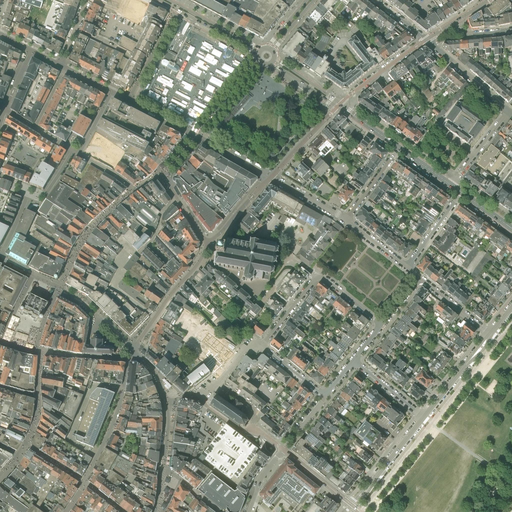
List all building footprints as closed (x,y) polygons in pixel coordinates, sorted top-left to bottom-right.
[(14,0),(10,0),(9,4),(23,9),(30,11),(31,12),(33,6),(14,0)] [(46,4),(46,0),(14,0),(33,6),(38,8),(44,9),(44,8),(46,4)] [(77,9),(80,0),(65,0),(64,4),(66,5),(77,9)] [(188,0),(222,17),(231,0),(188,0)] [(232,0),(222,17),(222,18),(230,22),(242,0),(232,0)] [(242,0),(230,22),(246,30),(262,1),(260,0),(242,0)] [(246,30),(258,37),(263,40),(264,39),(267,36),(273,28),(277,24),(278,23),(281,18),(282,18),(283,16),(289,8),(285,4),(284,5),(283,3),(281,3),(277,0),(260,0),(262,1),(246,30)] [(289,8),(296,0),(277,0),(281,3),(283,3),(284,5),(285,4),(289,8)] [(341,14),(345,7),(346,7),(351,0),(323,0),(320,5),(333,16),(336,19),(350,30),(354,25),(341,14)] [(351,0),(346,7),(351,11),(358,0),(351,0)] [(353,13),(354,11),(358,7),(360,8),(365,1),(364,0),(358,0),(351,11),(349,13),(350,14),(351,12),(353,13)] [(399,0),(394,6),(400,11),(408,0),(399,0)] [(413,5),(414,4),(416,2),(412,0),(408,0),(400,11),(405,15),(410,9),(411,8),(413,5)] [(434,0),(433,1),(436,6),(437,7),(446,20),(452,16),(441,0),(434,0)] [(441,0),(452,16),(458,12),(449,0),(441,0)] [(462,9),(456,0),(449,0),(458,12),(462,9)] [(456,0),(462,9),(474,1),(473,0),(456,0)] [(509,12),(511,10),(511,6),(510,5),(511,5),(506,0),(498,0),(494,4),(501,13),(505,25),(510,24),(508,14),(510,14),(509,12)] [(360,8),(357,13),(359,15),(363,10),(365,12),(370,5),(365,1),(360,8)] [(7,10),(19,14),(23,15),(28,17),(30,11),(23,9),(9,4),(7,10)] [(98,6),(92,4),(90,8),(98,12),(101,13),(103,9),(103,8),(98,6)] [(155,6),(149,4),(139,26),(144,29),(148,20),(149,17),(151,14),(155,6)] [(418,8),(414,4),(413,5),(411,8),(410,9),(405,15),(411,21),(414,23),(419,16),(420,15),(421,15),(418,12),(416,11),(418,8)] [(499,26),(505,25),(501,13),(494,4),(488,9),(492,16),(495,20),(496,27),(499,26)] [(77,9),(66,5),(57,26),(56,29),(53,28),(51,32),(55,33),(55,32),(66,36),(77,9)] [(328,21),(330,18),(331,16),(332,17),(333,16),(320,5),(315,10),(324,17),(328,21)] [(364,14),(367,16),(364,19),(366,20),(375,8),(370,5),(365,12),(364,14)] [(441,23),(446,20),(437,7),(434,9),(435,10),(433,11),(441,23)] [(98,12),(90,8),(88,13),(95,16),(99,18),(101,15),(98,14),(98,12)] [(166,12),(159,8),(155,16),(164,19),(167,13),(166,12)] [(380,12),(375,8),(366,20),(364,23),(366,25),(371,19),(373,21),(374,19),(380,12)] [(484,16),(486,15),(487,17),(492,16),(488,9),(487,8),(487,9),(486,8),(484,10),(481,12),(482,16),(484,15),(484,16)] [(17,19),(19,14),(7,10),(6,15),(13,18),(17,19)] [(319,24),(324,19),(323,19),(324,17),(315,10),(309,18),(317,24),(319,26),(320,27),(321,26),(319,24)] [(429,16),(436,27),(441,23),(433,11),(432,10),(427,14),(429,16)] [(376,27),(385,15),(380,12),(374,19),(377,21),(374,25),(376,27)] [(472,29),(478,28),(483,28),(483,20),(482,16),(481,12),(476,15),(469,20),(469,23),(470,26),(472,29)] [(94,18),(95,16),(88,13),(86,18),(96,22),(97,19),(94,18)] [(153,14),(151,14),(149,17),(162,23),(164,19),(155,16),(153,14)] [(16,23),(17,19),(13,18),(6,15),(4,20),(15,24),(16,23)] [(376,27),(377,28),(379,29),(382,25),(384,26),(390,19),(385,15),(376,27)] [(424,21),(423,20),(424,17),(421,15),(420,15),(419,16),(414,23),(425,32),(427,32),(427,33),(430,31),(432,30),(426,20),(424,21)] [(426,20),(432,30),(436,27),(429,16),(427,18),(427,19),(426,20)] [(488,20),(489,27),(496,27),(495,20),(492,16),(487,17),(488,20)] [(115,74),(111,83),(126,91),(128,88),(130,89),(131,87),(132,87),(133,84),(136,78),(134,77),(135,75),(137,76),(142,68),(141,67),(141,66),(142,66),(143,64),(144,63),(143,62),(144,62),(141,60),(142,59),(143,59),(144,57),(147,58),(152,47),(163,28),(160,26),(162,23),(149,17),(148,20),(144,29),(145,30),(142,35),(141,38),(138,44),(126,38),(123,36),(120,41),(118,45),(117,46),(133,54),(131,58),(129,61),(123,58),(119,66),(115,74)] [(84,24),(101,31),(104,25),(101,24),(96,22),(86,18),(84,24)] [(304,24),(316,34),(318,32),(315,30),(319,26),(317,24),(309,18),(304,24)] [(394,22),(390,19),(384,26),(380,32),(382,34),(386,28),(388,29),(394,22)] [(20,24),(16,23),(15,24),(4,20),(2,26),(5,28),(17,34),(21,24),(20,24)] [(23,25),(21,24),(17,34),(22,36),(27,21),(25,20),(23,25)] [(30,22),(28,21),(27,21),(22,36),(27,39),(31,29),(28,28),(30,22)] [(393,31),(398,25),(394,22),(388,29),(390,30),(387,35),(388,36),(390,34),(392,32),(393,31)] [(182,25),(178,23),(161,55),(165,57),(182,25)] [(35,25),(33,24),(31,29),(27,39),(33,42),(37,31),(36,31),(33,29),(35,25)] [(95,37),(96,35),(97,33),(99,34),(101,31),(84,24),(81,31),(95,37)] [(316,39),(318,36),(316,34),(304,24),(299,30),(307,37),(310,34),(316,39)] [(322,27),(331,35),(334,32),(325,24),(322,27)] [(144,29),(139,26),(137,25),(134,31),(142,35),(145,30),(144,29)] [(414,38),(406,32),(398,25),(393,31),(396,34),(400,37),(406,46),(414,40),(414,38)] [(38,45),(42,47),(49,31),(44,29),(42,33),(38,45)] [(299,30),(282,50),(283,53),(295,60),(301,52),(308,41),(309,39),(307,37),(299,30)] [(37,31),(33,42),(38,45),(42,33),(37,31)] [(50,44),(52,39),(54,35),(55,33),(51,32),(49,31),(42,47),(48,50),(50,44)] [(394,39),(401,49),(406,46),(400,37),(397,39),(396,38),(395,38),(393,36),(396,34),(393,31),(392,32),(390,34),(394,39)] [(54,35),(65,40),(66,36),(55,32),(55,33),(54,35)] [(331,39),(324,34),(321,38),(315,47),(302,65),(310,70),(319,58),(331,39)] [(385,38),(387,41),(390,38),(391,38),(393,40),(392,41),(393,42),(390,44),(397,53),(401,49),(394,39),(390,34),(388,36),(385,38)] [(79,66),(82,57),(85,52),(90,39),(80,35),(75,48),(69,61),(79,66)] [(379,36),(376,38),(390,57),(392,57),(397,53),(390,44),(389,43),(385,46),(385,45),(385,44),(381,38),(379,36)] [(511,36),(503,38),(502,38),(505,49),(511,47),(511,36)] [(324,60),(323,61),(319,58),(310,70),(319,76),(321,78),(323,75),(324,77),(341,89),(347,89),(361,77),(361,78),(367,73),(367,72),(374,67),(375,68),(378,66),(368,53),(356,38),(355,37),(354,38),(348,43),(352,49),(364,63),(355,70),(353,73),(351,71),(346,75),(346,74),(345,73),(343,73),(342,74),(342,76),(340,74),(339,76),(330,69),(329,69),(327,68),(329,65),(327,64),(325,62),(326,61),(327,61),(327,60),(327,59),(327,58),(326,57),(325,57),(325,58),(324,58),(324,59),(324,60)] [(384,62),(390,57),(376,38),(373,41),(378,48),(380,49),(381,49),(377,52),(384,62)] [(61,49),(63,44),(52,39),(50,44),(61,49)] [(88,60),(96,42),(90,39),(85,52),(82,57),(88,60)] [(483,50),(484,50),(485,50),(486,54),(489,54),(489,49),(491,48),(490,39),(482,40),(483,50)] [(497,39),(490,39),(491,48),(491,50),(494,49),(495,60),(499,59),(498,59),(497,48),(497,39)] [(9,56),(12,48),(8,46),(3,43),(0,41),(0,60),(8,63),(9,58),(8,57),(9,56)] [(315,47),(312,44),(308,41),(301,52),(295,60),(302,65),(315,47)] [(459,42),(460,51),(467,50),(467,51),(466,52),(465,54),(465,55),(467,56),(471,56),(471,50),(469,50),(468,41),(459,42)] [(101,45),(96,42),(88,60),(90,61),(92,57),(95,59),(98,52),(101,45)] [(442,46),(454,56),(456,54),(453,51),(452,42),(445,43),(442,46)] [(460,51),(459,42),(452,42),(453,51),(456,54),(454,56),(457,59),(461,55),(462,53),(460,51)] [(48,50),(53,52),(59,55),(61,49),(50,44),(48,50)] [(107,47),(101,45),(98,52),(95,59),(93,62),(89,71),(94,74),(100,60),(107,47)] [(115,51),(107,47),(100,60),(104,62),(98,76),(102,78),(110,60),(115,51)] [(16,50),(12,48),(9,56),(8,57),(9,58),(12,59),(13,57),(16,50)] [(431,58),(434,55),(426,48),(424,48),(419,52),(434,64),(436,62),(431,58)] [(378,66),(384,62),(375,50),(372,52),(370,49),(367,51),(368,53),(378,66)] [(12,59),(19,61),(23,53),(16,50),(13,57),(12,59)] [(115,62),(119,53),(115,51),(110,60),(115,62)] [(427,72),(436,66),(434,64),(419,52),(413,56),(427,77),(430,75),(427,72)] [(123,58),(124,55),(119,53),(115,62),(106,80),(111,83),(115,74),(119,66),(123,58)] [(427,77),(413,56),(407,61),(413,69),(420,78),(423,82),(426,87),(427,88),(432,82),(429,79),(427,77)] [(88,60),(82,57),(79,66),(84,68),(88,60)] [(12,59),(9,58),(8,63),(12,64),(16,66),(17,66),(19,61),(12,59)] [(42,63),(33,59),(32,58),(29,67),(30,67),(28,71),(25,78),(32,81),(34,82),(37,75),(38,73),(42,63)] [(480,67),(483,63),(484,61),(480,59),(476,63),(470,70),(474,74),(480,67)] [(8,63),(0,60),(0,75),(11,79),(12,79),(11,79),(3,76),(8,63)] [(88,60),(84,68),(89,71),(93,62),(90,61),(88,60)] [(100,60),(94,74),(98,76),(104,62),(100,60)] [(102,78),(106,80),(115,62),(110,60),(102,78)] [(178,67),(176,66),(165,60),(163,60),(161,61),(161,63),(162,65),(176,72),(178,72),(179,71),(179,69),(178,67)] [(471,60),(465,66),(470,70),(476,63),(471,60)] [(413,69),(407,61),(402,64),(410,76),(414,80),(416,79),(415,78),(416,77),(411,71),(413,69)] [(474,74),(478,78),(484,71),(484,70),(482,69),(487,63),(484,61),(483,63),(480,67),(474,74)] [(42,75),(47,66),(42,63),(38,73),(42,75)] [(410,76),(402,64),(398,68),(404,77),(406,79),(410,76)] [(478,78),(482,81),(489,74),(487,73),(491,68),(492,70),(492,69),(494,67),(490,64),(484,70),(484,71),(478,78)] [(44,76),(47,77),(49,73),(52,68),(47,66),(42,75),(44,76)] [(58,77),(60,72),(52,68),(49,73),(58,77)] [(398,68),(393,71),(401,82),(404,80),(402,78),(404,77),(398,68)] [(435,85),(436,86),(439,83),(441,85),(453,72),(451,70),(448,68),(444,73),(441,76),(438,80),(434,84),(435,85)] [(492,69),(492,70),(489,74),(482,81),(487,85),(493,78),(496,74),(494,73),(495,71),(492,69)] [(401,82),(393,71),(388,75),(394,83),(397,86),(399,84),(400,85),(401,86),(403,85),(401,82)] [(441,90),(445,85),(449,81),(451,82),(457,75),(453,72),(441,85),(439,88),(441,90)] [(491,89),(495,92),(504,82),(502,80),(505,77),(504,76),(507,73),(505,72),(497,81),(497,82),(491,89)] [(55,82),(58,77),(49,73),(47,77),(48,78),(55,82)] [(493,78),(487,85),(491,89),(497,82),(497,81),(495,80),(498,76),(496,74),(493,78)] [(0,81),(9,84),(10,83),(11,79),(0,75),(0,81)] [(47,77),(44,76),(42,75),(41,77),(44,78),(43,81),(43,82),(53,87),(55,82),(48,78),(47,77)] [(71,78),(65,75),(63,80),(69,83),(71,78)] [(451,91),(461,79),(457,75),(451,82),(453,84),(446,91),(449,93),(451,91)] [(32,81),(25,78),(23,83),(30,87),(32,81)] [(504,82),(495,92),(499,96),(505,89),(510,83),(511,81),(507,78),(504,82)] [(69,88),(69,89),(66,94),(66,95),(71,98),(74,91),(79,82),(74,79),(71,84),(69,88)] [(451,91),(452,92),(454,94),(457,90),(458,88),(460,90),(466,83),(463,80),(461,79),(451,91)] [(40,86),(50,91),(53,87),(43,82),(43,81),(40,80),(39,82),(42,83),(40,86)] [(60,84),(69,89),(69,88),(71,84),(69,83),(63,80),(60,84)] [(0,87),(7,89),(9,84),(0,81),(0,87)] [(499,96),(504,100),(510,93),(509,92),(508,92),(511,87),(511,85),(511,84),(511,81),(510,83),(505,89),(499,96)] [(75,101),(84,85),(79,82),(74,91),(71,98),(70,98),(75,101)] [(20,89),(28,92),(30,87),(23,83),(20,89)] [(374,86),(372,87),(377,94),(378,96),(379,95),(379,94),(383,91),(377,83),(374,86)] [(389,87),(397,98),(400,95),(402,99),(405,96),(397,86),(394,83),(389,87)] [(458,102),(471,87),(466,83),(460,90),(444,108),(440,113),(438,116),(434,120),(437,122),(442,116),(443,117),(457,101),(458,102)] [(66,94),(69,89),(60,84),(58,89),(64,92),(66,94)] [(39,88),(38,91),(48,96),(50,91),(40,86),(37,85),(37,87),(39,88)] [(75,101),(80,103),(89,87),(84,85),(75,101)] [(80,103),(83,105),(85,106),(89,99),(94,90),(89,87),(80,103)] [(372,87),(367,91),(372,97),(373,97),(379,101),(380,99),(379,99),(377,96),(375,95),(377,94),(372,87)] [(389,87),(383,91),(387,97),(389,100),(391,102),(394,105),(397,103),(394,100),(397,98),(389,87)] [(436,87),(430,93),(428,90),(424,94),(428,100),(432,96),(438,89),(436,87)] [(18,94),(25,97),(28,92),(20,89),(18,94)] [(37,93),(36,95),(36,96),(46,101),(48,96),(38,91),(35,89),(35,91),(37,93)] [(63,95),(64,92),(58,89),(55,94),(62,97),(65,99),(66,97),(63,95)] [(89,110),(90,109),(94,102),(99,93),(94,90),(89,99),(85,106),(85,107),(89,110)] [(358,99),(358,103),(365,108),(373,113),(377,107),(377,106),(369,101),(369,100),(372,97),(367,91),(358,99)] [(94,102),(90,109),(94,112),(96,113),(105,96),(99,93),(94,102)] [(18,94),(17,95),(15,100),(23,103),(25,97),(18,94)] [(36,95),(33,94),(32,96),(35,97),(34,100),(33,100),(37,102),(43,105),(46,101),(36,96),(36,95)] [(55,94),(52,101),(58,104),(62,97),(55,94)] [(247,96),(241,102),(245,105),(251,98),(247,96)] [(387,97),(385,99),(383,97),(382,100),(377,106),(377,107),(373,113),(377,117),(383,109),(380,106),(381,106),(383,104),(385,106),(389,100),(387,97)] [(412,105),(417,109),(421,106),(414,97),(409,101),(412,105)] [(149,147),(151,143),(155,137),(156,133),(161,125),(113,99),(98,127),(97,129),(107,134),(111,136),(115,138),(123,143),(126,144),(130,146),(138,150),(145,154),(146,151),(149,147)] [(15,100),(13,105),(20,108),(23,103),(15,100)] [(391,106),(390,105),(391,102),(389,100),(385,106),(383,109),(377,117),(382,120),(388,112),(387,112),(391,106)] [(63,107),(58,104),(52,101),(48,108),(55,111),(57,107),(62,109),(63,107)] [(28,106),(33,109),(40,112),(42,107),(43,105),(37,102),(34,106),(29,104),(28,106)] [(245,105),(241,102),(235,109),(239,112),(245,105)] [(470,146),(473,142),(474,140),(483,128),(487,122),(485,121),(485,120),(461,104),(459,102),(455,108),(454,108),(446,120),(442,126),(444,128),(467,145),(467,144),(470,146)] [(13,105),(11,110),(18,114),(20,108),(13,105)] [(388,112),(382,120),(387,123),(392,115),(390,114),(394,108),(391,106),(387,112),(388,112)] [(45,115),(51,118),(56,121),(57,118),(52,116),(55,111),(48,108),(45,115)] [(29,116),(36,119),(40,112),(33,109),(30,116),(29,116)] [(239,112),(235,109),(229,116),(233,119),(239,112)] [(391,127),(397,130),(404,120),(406,117),(402,114),(405,110),(403,109),(399,112),(400,114),(391,127)] [(396,110),(392,115),(387,123),(391,127),(400,114),(399,112),(396,110)] [(25,119),(34,124),(36,119),(29,116),(30,116),(27,114),(25,119)] [(48,125),(51,118),(45,115),(41,122),(48,125)] [(335,120),(331,124),(332,125),(334,128),(336,126),(340,131),(341,131),(350,123),(346,120),(347,120),(343,117),(342,118),(340,115),(338,115),(336,117),(336,119),(335,120)] [(5,123),(4,124),(5,125),(5,124),(11,128),(10,128),(11,128),(17,132),(22,124),(19,123),(18,122),(16,121),(14,120),(13,119),(14,118),(13,118),(13,119),(9,117),(9,116),(8,116),(9,117),(6,122),(5,123)] [(58,131),(55,136),(66,143),(72,133),(83,139),(92,122),(81,116),(80,118),(78,118),(72,129),(70,128),(68,131),(62,127),(61,129),(60,129),(58,131)] [(407,138),(413,128),(420,118),(418,116),(415,120),(413,119),(411,121),(402,134),(407,138)] [(404,120),(397,130),(402,134),(411,121),(406,117),(404,120)] [(421,128),(426,122),(422,119),(415,129),(413,128),(407,138),(412,141),(421,128)] [(39,126),(49,132),(52,128),(48,125),(41,122),(39,126)] [(224,122),(219,128),(222,131),(228,125),(224,122)] [(22,124),(17,132),(29,139),(36,143),(35,145),(41,136),(40,136),(39,135),(34,132),(22,124)] [(329,126),(326,128),(327,129),(326,130),(338,141),(341,138),(340,137),(343,133),(341,131),(340,131),(336,126),(334,128),(332,125),(330,126),(329,127),(329,126)] [(170,130),(164,126),(156,140),(163,144),(165,139),(170,130)] [(222,131),(219,128),(214,134),(217,137),(222,131)] [(421,128),(412,141),(417,145),(426,132),(421,128)] [(509,137),(511,139),(511,140),(511,134),(504,128),(501,132),(507,137),(508,136),(509,137)] [(165,139),(174,147),(181,138),(181,135),(170,130),(165,139)] [(338,142),(338,141),(326,130),(325,130),(324,130),(323,131),(323,132),(323,133),(321,135),(333,148),(335,149),(337,148),(336,147),(337,146),(335,144),(338,142)] [(0,145),(0,159),(4,161),(14,135),(5,132),(0,145)] [(508,144),(509,143),(511,140),(507,137),(501,132),(498,136),(504,141),(508,144)] [(308,148),(317,156),(319,154),(323,158),(333,148),(321,135),(308,148)] [(41,136),(35,145),(49,153),(54,145),(40,137),(41,136)] [(508,144),(504,141),(498,136),(494,141),(501,146),(503,143),(507,146),(508,145),(508,144)] [(372,142),(365,137),(358,147),(362,150),(360,153),(362,155),(364,152),(366,150),(372,142)] [(167,156),(171,151),(174,147),(165,139),(163,144),(156,140),(153,145),(167,156)] [(497,151),(501,146),(494,141),(490,145),(496,150),(497,151)] [(167,156),(153,145),(151,143),(149,147),(164,159),(167,156)] [(387,153),(381,148),(375,144),(369,152),(372,155),(373,155),(375,157),(382,162),(387,154),(387,153)] [(497,151),(496,150),(490,145),(475,164),(486,172),(490,166),(491,167),(493,164),(496,161),(495,160),(500,153),(497,151)] [(133,158),(138,150),(130,146),(125,155),(132,160),(133,158)] [(66,152),(58,147),(47,166),(55,171),(66,152)] [(154,156),(162,162),(164,159),(149,147),(146,151),(154,157),(154,156)] [(213,169),(221,158),(202,147),(195,155),(213,169)] [(141,161),(154,172),(159,166),(144,155),(145,154),(138,150),(133,158),(137,161),(138,160),(140,162),(141,161)] [(144,155),(159,166),(162,162),(154,156),(154,157),(146,151),(145,154),(144,155)] [(115,171),(122,176),(128,167),(130,163),(132,160),(125,155),(120,163),(119,165),(117,168),(115,171)] [(213,169),(195,155),(194,156),(187,163),(205,181),(213,169)] [(370,162),(377,167),(382,162),(375,157),(373,155),(372,155),(367,161),(368,162),(369,161),(370,162)] [(68,171),(68,172),(71,173),(80,159),(76,157),(68,171)] [(147,178),(151,175),(141,165),(141,164),(140,162),(138,160),(137,161),(133,158),(132,160),(130,163),(135,166),(134,167),(147,178)] [(213,194),(231,164),(221,158),(213,169),(205,181),(213,194)] [(83,161),(80,159),(71,173),(76,176),(78,173),(76,172),(83,161)] [(320,160),(317,163),(312,169),(321,178),(324,174),(325,175),(327,173),(326,172),(329,169),(326,165),(320,160)] [(77,171),(81,173),(86,163),(83,161),(77,171)] [(151,175),(154,172),(141,161),(140,162),(141,164),(141,165),(151,175)] [(373,173),(377,167),(370,162),(369,161),(368,162),(367,161),(364,165),(365,166),(366,167),(373,173)] [(397,172),(403,164),(399,161),(396,162),(391,169),(397,172)] [(55,171),(47,166),(43,163),(42,166),(34,179),(31,177),(28,183),(31,184),(30,185),(44,190),(45,189),(44,189),(54,173),(55,171)] [(128,167),(143,181),(146,179),(147,178),(134,167),(135,166),(130,163),(128,167)] [(198,185),(204,194),(206,198),(208,196),(211,195),(212,195),(213,194),(205,181),(187,163),(184,168),(182,170),(198,185)] [(213,194),(212,195),(218,206),(221,201),(224,196),(229,189),(241,169),(231,164),(213,194)] [(297,174),(303,179),(305,182),(301,187),(303,188),(307,184),(310,181),(311,180),(310,178),(314,174),(303,164),(302,165),(301,164),(300,164),(299,166),(299,167),(298,168),(299,169),(296,173),(297,174)] [(397,172),(401,175),(401,176),(407,167),(403,164),(397,172)] [(32,175),(6,165),(2,174),(28,184),(28,183),(31,177),(32,175)] [(103,172),(90,165),(85,174),(79,184),(86,188),(87,187),(91,189),(103,172)] [(473,167),(464,178),(464,179),(465,179),(469,182),(474,175),(474,174),(473,173),(476,169),(477,170),(479,168),(476,166),(474,168),(473,167)] [(122,176),(128,181),(134,185),(143,181),(128,167),(122,176)] [(369,179),(373,173),(366,167),(362,173),(369,179)] [(402,181),(402,180),(405,182),(412,171),(407,167),(401,176),(401,175),(401,176),(399,179),(402,181)] [(236,195),(249,174),(241,169),(229,189),(236,195)] [(191,190),(198,185),(182,170),(177,176),(185,183),(188,187),(191,190)] [(503,207),(511,195),(511,194),(511,192),(511,190),(505,185),(504,185),(510,177),(511,178),(511,170),(509,175),(502,184),(501,186),(501,185),(498,189),(500,191),(497,196),(498,197),(495,201),(503,207)] [(364,186),(369,179),(362,173),(362,174),(358,171),(355,175),(354,175),(352,177),(353,178),(364,186)] [(405,182),(407,184),(410,186),(418,175),(412,171),(405,182)] [(68,172),(64,176),(73,181),(76,176),(71,173),(68,172)] [(79,184),(75,191),(86,198),(87,196),(102,210),(104,211),(108,208),(95,196),(98,192),(96,190),(99,186),(107,175),(103,172),(91,189),(87,187),(86,188),(79,184)] [(257,178),(249,174),(236,195),(241,199),(250,189),(257,181),(257,178)] [(112,185),(116,180),(107,175),(99,186),(105,192),(108,188),(110,185),(111,186),(112,185)] [(408,197),(409,198),(410,198),(424,179),(418,175),(410,186),(413,188),(409,194),(410,195),(408,197)] [(474,186),(479,178),(474,175),(469,182),(474,186)] [(75,190),(75,191),(79,184),(73,181),(64,176),(60,182),(73,190),(75,190)] [(175,178),(174,178),(174,179),(173,179),(173,180),(173,181),(173,182),(174,182),(175,182),(174,183),(175,184),(176,186),(177,188),(180,192),(181,195),(182,197),(186,202),(189,206),(191,210),(194,213),(197,218),(197,219),(204,227),(209,233),(212,233),(214,231),(216,229),(218,227),(223,220),(218,217),(220,215),(221,213),(222,213),(223,213),(223,212),(218,206),(212,195),(211,195),(208,196),(206,198),(204,194),(198,185),(191,190),(188,187),(185,183),(177,176),(175,178)] [(392,181),(386,176),(382,182),(392,189),(392,190),(393,190),(397,193),(400,188),(394,184),(392,186),(389,184),(392,181)] [(349,184),(360,192),(364,186),(353,178),(349,184)] [(483,182),(479,178),(474,186),(478,189),(483,182)] [(314,182),(311,180),(310,181),(313,184),(315,187),(318,188),(322,183),(321,180),(317,179),(314,182)] [(424,192),(430,184),(424,179),(410,198),(411,199),(413,197),(415,198),(419,192),(420,190),(424,192)] [(492,184),(485,194),(491,198),(498,189),(501,185),(500,185),(500,184),(498,183),(497,183),(498,181),(496,179),(492,184)] [(126,190),(127,188),(116,180),(112,185),(111,186),(121,195),(126,190)] [(353,193),(354,192),(346,187),(349,184),(343,180),(341,183),(346,187),(343,191),(342,190),(340,193),(341,194),(338,198),(342,201),(341,202),(341,203),(343,205),(344,205),(351,196),(352,195),(353,194),(353,193)] [(12,183),(6,181),(3,190),(8,192),(12,183)] [(492,184),(489,182),(488,184),(484,181),(483,182),(478,189),(485,194),(492,184)] [(88,226),(93,220),(83,213),(82,212),(83,211),(68,200),(75,190),(73,190),(60,182),(46,199),(45,200),(46,201),(61,210),(71,216),(71,215),(75,217),(77,218),(77,217),(88,226)] [(166,194),(157,183),(157,182),(155,182),(151,184),(149,186),(153,191),(150,194),(153,198),(157,202),(158,202),(165,195),(166,194)] [(382,182),(377,188),(385,194),(387,195),(390,192),(392,190),(392,189),(382,182)] [(435,187),(430,184),(424,192),(426,194),(425,196),(427,198),(435,187)] [(108,188),(118,198),(119,198),(121,195),(111,186),(110,185),(108,188)] [(153,191),(149,186),(148,185),(144,188),(150,194),(153,191)] [(111,204),(115,201),(105,192),(99,186),(96,190),(98,192),(111,204)] [(259,222),(257,220),(266,210),(265,210),(272,202),(273,203),(279,191),(272,186),(270,187),(250,209),(250,210),(250,211),(250,213),(249,214),(242,222),(243,223),(239,227),(247,235),(251,230),(252,231),(259,222)] [(440,191),(435,187),(427,198),(426,200),(428,201),(428,200),(432,203),(433,202),(435,199),(440,191)] [(105,192),(115,201),(118,198),(108,188),(105,192)] [(144,188),(139,191),(151,202),(149,204),(153,207),(157,202),(153,198),(150,194),(144,188)] [(385,194),(377,188),(373,194),(383,201),(386,198),(391,203),(394,200),(387,195),(385,194)] [(229,189),(224,196),(221,201),(218,206),(223,212),(223,213),(225,217),(226,217),(227,216),(229,213),(231,211),(234,207),(237,203),(238,204),(241,199),(236,195),(229,189)] [(83,213),(93,220),(94,221),(98,217),(81,205),(85,200),(86,198),(75,191),(75,190),(68,200),(83,211),(82,212),(83,213)] [(151,202),(139,191),(136,193),(147,203),(148,204),(149,204),(151,202)] [(304,205),(291,197),(279,191),(273,203),(284,209),(283,211),(282,213),(286,216),(288,213),(292,216),(293,214),(298,217),(304,205)] [(439,203),(445,194),(440,191),(435,199),(439,203)] [(108,208),(111,204),(98,192),(95,196),(108,208)] [(136,193),(133,195),(145,206),(146,207),(146,206),(150,209),(153,207),(149,204),(148,204),(147,203),(136,193)] [(511,193),(511,195),(503,207),(511,213),(511,193)] [(166,206),(170,202),(171,201),(166,194),(165,195),(158,202),(157,203),(163,209),(164,208),(161,205),(162,204),(163,205),(164,204),(166,206)] [(387,207),(387,206),(388,205),(383,201),(373,194),(369,199),(377,205),(380,207),(382,205),(384,206),(387,207)] [(449,197),(445,194),(439,203),(438,203),(444,207),(449,200),(449,197)] [(11,200),(20,203),(22,198),(13,195),(11,200)] [(145,206),(133,195),(130,198),(141,210),(145,206)] [(85,200),(101,213),(104,211),(102,210),(87,196),(86,198),(85,200)] [(139,214),(141,210),(130,198),(126,201),(139,214)] [(18,208),(20,203),(11,200),(9,205),(18,208)] [(45,200),(38,212),(43,215),(71,232),(79,237),(84,231),(73,223),(59,213),(61,210),(46,201),(45,200)] [(98,217),(101,213),(85,200),(81,205),(98,217)] [(126,201),(124,203),(121,205),(133,217),(138,223),(145,229),(147,230),(149,227),(141,221),(138,218),(136,216),(139,214),(126,201)] [(371,203),(368,201),(355,217),(356,219),(362,225),(370,215),(369,215),(371,212),(367,209),(371,203)] [(157,202),(153,207),(150,209),(158,216),(163,209),(157,203),(158,202),(157,202)] [(439,214),(441,212),(436,208),(434,207),(431,204),(429,207),(431,209),(439,214)] [(16,213),(18,208),(9,205),(7,210),(16,213)] [(124,225),(126,227),(130,230),(135,235),(140,240),(145,235),(150,239),(150,240),(151,239),(154,234),(147,230),(145,229),(138,223),(133,217),(121,205),(116,210),(124,218),(127,221),(124,225)] [(176,208),(173,205),(167,211),(163,214),(162,221),(164,221),(176,208)] [(296,257),(296,258),(309,267),(314,261),(316,259),(317,260),(322,253),(320,251),(321,249),(323,251),(329,244),(327,242),(330,238),(332,240),(337,233),(339,234),(343,229),(335,223),(331,228),(329,227),(332,220),(323,215),(322,217),(309,210),(310,208),(304,205),(298,217),(295,221),(304,226),(306,222),(321,231),(322,232),(320,235),(319,234),(316,237),(317,237),(318,238),(315,242),(309,238),(301,248),(303,248),(301,251),(300,251),(296,257)] [(158,216),(150,209),(146,206),(146,207),(145,206),(141,210),(139,214),(136,216),(138,218),(141,221),(149,227),(147,230),(154,234),(155,231),(158,223),(160,218),(158,216),(157,216),(158,216)] [(459,206),(450,218),(454,221),(456,223),(459,218),(466,223),(473,215),(461,206),(459,206)] [(162,221),(161,224),(165,226),(163,228),(168,233),(174,228),(170,223),(169,222),(180,212),(176,207),(176,208),(164,221),(162,221)] [(429,207),(427,210),(423,208),(421,211),(424,213),(435,220),(439,214),(431,209),(429,207)] [(14,219),(16,213),(7,210),(5,215),(14,219)] [(16,233),(17,234),(39,246),(41,242),(33,237),(34,234),(31,233),(35,223),(37,224),(41,218),(41,217),(38,216),(36,215),(26,210),(16,233)] [(84,231),(88,226),(77,217),(77,218),(75,217),(71,215),(71,216),(61,210),(59,213),(73,223),(84,231)] [(116,210),(112,214),(124,225),(127,221),(124,218),(116,210)] [(368,229),(374,222),(373,221),(375,219),(372,217),(376,212),(373,210),(371,212),(369,215),(370,215),(362,225),(364,226),(368,229)] [(414,215),(416,215),(419,218),(420,218),(430,226),(435,220),(424,213),(422,216),(417,212),(414,215)] [(181,213),(170,223),(174,228),(176,227),(174,224),(183,217),(181,213)] [(124,225),(112,214),(108,218),(106,220),(119,233),(122,230),(123,231),(126,227),(124,225)] [(12,224),(14,219),(5,215),(3,220),(12,224)] [(54,234),(73,246),(79,237),(71,232),(43,215),(41,217),(41,218),(37,224),(54,234)] [(472,230),(479,219),(473,215),(466,223),(463,227),(466,230),(468,227),(471,229),(472,230)] [(176,227),(186,220),(183,217),(174,224),(176,227)] [(426,231),(430,226),(420,218),(419,218),(417,221),(420,222),(418,225),(426,231)] [(382,224),(376,219),(374,222),(368,229),(371,232),(374,234),(382,224)] [(450,219),(446,225),(455,231),(457,228),(455,227),(457,224),(450,219)] [(480,229),(484,223),(479,219),(472,230),(471,229),(469,232),(472,234),(472,233),(475,235),(477,233),(480,229)] [(100,226),(117,241),(121,236),(121,235),(119,233),(106,220),(100,226)] [(188,223),(186,220),(176,227),(174,228),(168,233),(172,237),(173,237),(169,233),(175,229),(177,232),(187,225),(186,224),(188,223)] [(388,221),(385,220),(382,224),(374,234),(380,239),(386,231),(385,230),(387,228),(384,226),(388,221)] [(414,231),(422,237),(426,231),(418,225),(413,222),(412,225),(414,227),(412,230),(414,231)] [(54,234),(37,224),(35,223),(31,233),(34,234),(33,237),(41,242),(53,250),(52,250),(68,258),(70,254),(48,242),(54,234)] [(183,232),(190,227),(188,223),(186,224),(187,225),(177,232),(178,233),(182,231),(183,232)] [(477,233),(480,235),(477,238),(480,240),(482,237),(490,227),(484,223),(480,229),(477,233)] [(0,247),(10,228),(0,224),(0,247)] [(457,238),(453,235),(456,232),(455,231),(454,231),(446,225),(443,229),(445,231),(443,233),(444,234),(442,237),(440,241),(436,238),(431,245),(438,250),(445,255),(449,250),(450,251),(453,245),(454,244),(453,244),(457,238)] [(97,229),(115,243),(117,241),(100,226),(97,229)] [(122,230),(119,233),(121,235),(121,236),(124,235),(124,236),(130,230),(126,227),(123,231),(122,230)] [(173,237),(172,237),(168,233),(163,228),(158,235),(162,240),(166,244),(170,248),(173,252),(177,256),(178,257),(178,256),(181,260),(187,266),(191,263),(192,261),(190,259),(191,258),(190,257),(193,254),(199,249),(199,248),(199,244),(200,243),(190,227),(183,232),(182,231),(178,233),(173,237)] [(495,231),(490,227),(482,237),(484,239),(486,240),(487,239),(488,240),(495,231)] [(386,231),(380,239),(386,244),(394,233),(396,230),(394,228),(391,230),(388,228),(386,231)] [(118,256),(122,249),(115,244),(115,243),(97,229),(92,235),(106,245),(112,251),(117,255),(118,256)] [(138,252),(150,239),(145,235),(140,240),(135,235),(130,230),(124,236),(123,237),(138,252)] [(503,236),(495,231),(488,240),(493,244),(493,245),(495,247),(503,236)] [(397,235),(394,233),(386,244),(392,248),(402,234),(399,232),(397,235)] [(17,234),(6,255),(25,265),(28,266),(35,252),(37,249),(39,246),(17,234)] [(70,254),(73,246),(54,234),(48,242),(70,254)] [(404,236),(402,234),(392,248),(398,253),(404,244),(405,242),(402,239),(404,236)] [(113,260),(117,255),(112,251),(106,245),(92,235),(87,244),(110,258),(110,259),(113,260)] [(501,251),(509,241),(503,236),(495,247),(491,252),(494,253),(496,250),(496,249),(495,248),(496,248),(501,251)] [(229,240),(228,240),(228,239),(227,240),(228,241),(227,246),(225,245),(225,246),(223,245),(223,242),(220,242),(219,245),(218,244),(216,253),(214,253),(214,256),(214,257),(215,257),(216,258),(215,263),(214,263),(214,264),(215,265),(214,266),(245,272),(245,273),(243,272),(243,274),(244,274),(244,276),(243,277),(242,279),(241,279),(242,279),(244,282),(243,282),(244,282),(246,281),(246,282),(247,280),(248,281),(250,280),(250,282),(251,282),(251,281),(253,279),(254,280),(256,280),(256,279),(258,280),(258,279),(262,279),(262,280),(263,279),(270,281),(271,276),(273,273),(274,273),(275,273),(274,272),(274,269),(276,269),(276,268),(274,268),(273,266),(276,263),(277,264),(278,263),(276,262),(277,259),(279,258),(279,257),(277,258),(275,255),(275,254),(277,253),(278,254),(279,253),(278,252),(279,249),(280,249),(280,248),(277,248),(277,245),(277,244),(276,244),(276,245),(273,244),(273,243),(272,243),(272,244),(270,243),(270,242),(269,242),(268,243),(265,243),(265,241),(264,241),(264,242),(261,242),(262,241),(261,240),(260,242),(256,241),(257,239),(256,239),(255,241),(252,240),(251,238),(250,239),(251,240),(250,244),(247,244),(247,242),(246,242),(246,244),(242,243),(243,241),(242,241),(241,243),(238,242),(238,240),(237,240),(237,242),(234,241),(234,240),(233,239),(233,241),(229,240)] [(158,244),(161,248),(166,244),(162,240),(158,244)] [(472,250),(473,248),(461,240),(460,243),(472,250)] [(510,253),(511,249),(511,242),(509,241),(501,251),(498,256),(501,258),(504,254),(507,256),(510,252),(510,253)] [(66,262),(68,258),(52,250),(53,250),(41,242),(39,246),(37,249),(40,250),(38,254),(43,256),(48,259),(50,260),(53,261),(55,257),(66,262)] [(114,261),(113,260),(110,259),(110,258),(87,244),(84,247),(103,260),(110,266),(114,261)] [(161,248),(165,252),(170,248),(166,244),(161,248)] [(409,251),(412,247),(409,244),(407,247),(404,244),(398,253),(404,258),(406,255),(407,255),(409,252),(409,251)] [(103,260),(84,247),(82,250),(100,263),(103,260)] [(151,251),(147,248),(141,254),(144,258),(151,251)] [(165,252),(168,256),(173,252),(170,248),(165,252)] [(100,263),(82,250),(80,255),(96,266),(105,272),(113,276),(115,273),(107,269),(104,267),(100,263)] [(151,251),(144,258),(148,262),(155,255),(151,251)] [(173,252),(168,256),(172,260),(173,260),(174,259),(177,256),(173,252)] [(48,266),(50,260),(48,259),(43,256),(38,254),(37,254),(30,267),(29,268),(39,273),(41,269),(43,270),(46,265),(48,266)] [(140,258),(134,254),(123,268),(128,273),(126,275),(130,278),(129,280),(131,282),(132,280),(138,284),(141,280),(142,279),(146,275),(148,271),(137,262),(140,258)] [(80,255),(77,261),(82,264),(93,271),(94,271),(91,276),(109,284),(113,276),(105,272),(96,266),(80,255)] [(151,265),(158,258),(155,255),(148,262),(151,265)] [(171,261),(169,264),(167,265),(165,267),(167,269),(165,271),(165,270),(166,272),(162,275),(163,276),(163,277),(173,286),(174,285),(174,286),(190,268),(187,266),(181,260),(178,256),(178,257),(175,260),(174,259),(173,260),(172,260),(171,261)] [(66,262),(55,257),(53,261),(64,267),(66,262)] [(162,262),(158,258),(151,265),(155,268),(162,262)] [(432,263),(426,258),(420,265),(419,264),(418,265),(419,266),(417,268),(424,274),(432,263)] [(41,269),(39,273),(57,280),(58,279),(64,267),(53,261),(50,260),(48,266),(46,265),(43,270),(41,269)] [(103,260),(100,263),(104,267),(107,269),(115,273),(117,269),(110,266),(103,260)] [(82,264),(77,261),(75,267),(82,271),(86,273),(90,275),(91,276),(94,271),(93,271),(82,264)] [(155,268),(158,271),(159,272),(165,265),(162,262),(155,268)] [(424,274),(430,278),(438,268),(436,266),(432,263),(424,274)] [(214,282),(215,282),(217,279),(218,280),(222,274),(221,274),(218,272),(217,272),(215,270),(214,270),(209,266),(206,268),(205,267),(202,271),(214,282)] [(0,305),(11,311),(12,310),(12,308),(0,302),(0,275),(3,269),(1,268),(0,267),(0,305)] [(0,302),(12,308),(27,279),(3,267),(3,269),(0,275),(0,302)] [(214,282),(202,271),(200,269),(200,268),(193,276),(208,289),(214,282)] [(292,275),(291,277),(289,275),(285,280),(283,282),(274,293),(288,303),(294,296),(311,275),(306,271),(302,268),(301,269),(300,270),(299,269),(298,268),(295,272),(294,273),(292,275)] [(441,275),(444,272),(442,272),(441,270),(438,268),(430,278),(435,283),(442,275),(441,275)] [(441,288),(449,278),(450,277),(455,270),(452,268),(444,278),(442,275),(435,283),(441,288)] [(78,284),(93,292),(95,293),(97,293),(101,295),(106,290),(107,288),(107,287),(109,284),(91,276),(90,275),(86,273),(82,271),(81,273),(74,269),(72,272),(69,278),(79,283),(78,284)] [(146,275),(151,279),(154,275),(149,270),(148,271),(146,275)] [(155,276),(170,290),(173,286),(163,277),(163,276),(162,275),(159,272),(158,271),(155,275),(155,276)] [(511,271),(508,274),(506,272),(503,275),(506,277),(511,282),(511,271)] [(222,284),(227,278),(222,274),(218,280),(222,284),(223,284),(222,284)] [(151,283),(166,295),(170,290),(155,276),(155,275),(154,275),(151,279),(153,281),(151,283)] [(200,302),(202,304),(207,300),(206,299),(212,293),(208,289),(193,276),(187,283),(194,290),(195,289),(201,296),(198,300),(200,302)] [(455,281),(450,277),(449,278),(441,288),(446,292),(453,284),(455,281)] [(511,282),(506,277),(501,284),(509,291),(509,290),(511,287),(511,282)] [(86,295),(89,296),(93,292),(78,284),(79,283),(69,278),(68,281),(67,285),(86,295)] [(223,285),(231,291),(236,286),(228,279),(223,284),(223,285)] [(140,293),(132,287),(128,285),(128,284),(122,281),(119,285),(119,288),(135,300),(140,293)] [(460,287),(461,286),(460,286),(461,285),(459,283),(458,284),(456,282),(454,284),(453,284),(446,292),(452,296),(460,287)] [(325,299),(328,295),(331,292),(321,283),(319,284),(318,286),(314,291),(314,290),(321,296),(325,299)] [(134,284),(132,287),(140,293),(142,289),(137,285),(136,286),(134,284)] [(498,288),(496,287),(494,289),(504,297),(506,295),(507,295),(510,291),(509,290),(509,291),(501,284),(498,288)] [(185,285),(177,295),(188,302),(191,305),(192,305),(197,300),(195,298),(197,297),(194,294),(185,285)] [(158,305),(161,301),(164,297),(150,286),(147,291),(144,296),(149,299),(158,305)] [(466,292),(465,291),(460,287),(452,296),(458,301),(466,292)] [(110,290),(107,288),(106,290),(101,295),(97,293),(95,293),(93,292),(89,296),(88,297),(96,304),(110,290)] [(426,300),(430,294),(423,288),(421,289),(415,296),(424,302),(426,300)] [(241,289),(241,290),(239,293),(236,296),(244,302),(249,296),(248,295),(241,290),(241,289)] [(504,297),(494,289),(489,295),(499,303),(501,300),(502,301),(504,299),(504,298),(504,297)] [(114,292),(110,290),(96,304),(100,308),(114,292)] [(321,304),(325,299),(321,296),(314,290),(310,295),(321,304)] [(466,292),(464,293),(458,301),(463,306),(466,308),(469,303),(467,301),(468,299),(473,293),(470,291),(469,294),(466,292)] [(104,312),(119,295),(114,292),(100,308),(104,312)] [(37,319),(37,320),(39,321),(41,320),(41,319),(41,317),(40,317),(45,307),(46,305),(47,304),(29,295),(21,308),(20,308),(19,309),(19,310),(19,311),(20,312),(22,311),(36,317),(36,319),(37,319)] [(107,315),(123,298),(119,295),(104,312),(107,315)] [(188,302),(177,295),(172,302),(183,309),(191,314),(195,308),(191,305),(188,302)] [(321,311),(319,310),(321,307),(323,309),(325,307),(322,305),(321,304),(310,295),(305,302),(315,310),(318,312),(319,314),(321,311)] [(336,295),(332,300),(330,303),(333,306),(339,298),(336,295)] [(489,295),(487,298),(484,301),(494,309),(497,306),(498,306),(499,305),(499,304),(499,303),(489,295)] [(249,296),(244,302),(245,303),(244,304),(246,306),(247,305),(250,307),(252,304),(249,301),(250,301),(251,299),(251,298),(249,297),(249,296)] [(415,296),(413,299),(414,301),(413,302),(413,303),(415,304),(421,309),(423,307),(425,304),(424,302),(415,296)] [(65,307),(68,301),(59,297),(56,303),(65,307)] [(111,319),(128,301),(123,298),(107,315),(111,319)] [(337,311),(344,302),(339,298),(333,306),(333,307),(335,309),(332,312),(334,314),(337,311)] [(149,299),(147,303),(144,307),(149,310),(152,312),(153,312),(154,313),(156,309),(158,305),(149,299)] [(285,307),(274,299),(272,301),(270,300),(267,304),(268,305),(262,312),(274,321),(285,307)] [(72,311),(76,306),(68,301),(65,307),(72,311)] [(136,308),(128,301),(111,319),(119,326),(136,308)] [(494,309),(484,301),(483,301),(478,307),(480,308),(489,315),(491,317),(492,316),(491,315),(494,311),(496,312),(496,311),(494,309)] [(169,309),(166,314),(162,319),(162,318),(160,320),(171,327),(172,326),(176,320),(179,314),(182,311),(183,309),(172,302),(171,305),(168,308),(169,309)] [(300,308),(310,316),(315,310),(305,302),(300,308)] [(348,305),(344,302),(337,311),(341,314),(348,305)] [(434,311),(433,313),(434,313),(434,312),(437,314),(438,313),(440,315),(446,307),(440,302),(434,311)] [(56,303),(54,308),(67,314),(73,317),(73,318),(77,320),(80,315),(72,311),(65,307),(56,303)] [(409,310),(416,315),(418,312),(424,317),(427,313),(422,310),(421,309),(415,304),(413,303),(409,308),(410,309),(409,310)] [(252,304),(250,307),(253,309),(251,311),(251,310),(251,311),(248,314),(254,319),(262,310),(256,305),(255,306),(252,304)] [(1,313),(8,316),(11,311),(0,305),(0,310),(2,311),(1,313)] [(344,318),(349,312),(351,309),(351,308),(348,305),(341,314),(340,315),(344,318)] [(77,320),(78,320),(80,321),(80,324),(88,328),(89,325),(90,319),(76,306),(72,311),(80,315),(77,320)] [(452,312),(446,307),(440,315),(438,318),(444,322),(446,320),(452,312)] [(67,314),(54,308),(52,311),(66,318),(67,314)] [(149,310),(147,312),(145,314),(139,310),(136,308),(119,326),(130,337),(141,326),(149,317),(149,316),(151,314),(152,312),(149,310)] [(310,321),(308,319),(310,316),(300,308),(296,313),(308,323),(310,321)] [(480,308),(478,310),(479,311),(482,313),(479,316),(478,317),(484,322),(489,315),(480,308)] [(476,309),(473,313),(478,317),(479,316),(482,313),(479,311),(478,310),(476,309)] [(0,324),(3,326),(8,316),(1,313),(2,311),(0,310),(0,324)] [(413,322),(414,323),(419,318),(416,315),(409,310),(405,315),(412,322),(413,322)] [(66,318),(52,311),(51,315),(61,319),(64,321),(66,318)] [(449,329),(458,317),(452,312),(446,320),(449,322),(446,327),(449,329)] [(292,318),(299,324),(301,322),(306,326),(308,323),(296,313),(292,318)] [(369,322),(360,315),(358,317),(353,313),(351,316),(365,327),(367,325),(368,325),(369,323),(368,323),(369,322)] [(56,337),(52,349),(58,350),(62,335),(65,336),(67,330),(70,323),(73,318),(73,317),(67,314),(66,318),(64,321),(61,319),(59,324),(58,327),(56,333),(57,333),(56,334),(56,337)] [(51,315),(48,320),(55,323),(54,325),(58,327),(59,324),(61,319),(51,315)] [(409,329),(413,332),(414,333),(417,330),(410,324),(412,322),(405,315),(404,316),(403,316),(402,317),(402,318),(400,321),(409,329)] [(351,316),(349,318),(354,322),(352,324),(361,332),(361,331),(362,331),(363,330),(363,329),(365,327),(351,316)] [(237,318),(233,323),(238,327),(241,322),(237,318)] [(286,325),(297,335),(302,338),(303,339),(305,336),(304,335),(305,335),(301,332),(302,331),(297,327),(299,325),(300,325),(299,324),(292,318),(291,319),(286,325)] [(53,333),(56,334),(57,333),(56,333),(58,327),(54,325),(55,323),(48,320),(45,332),(52,335),(53,333)] [(160,320),(158,324),(170,331),(172,328),(171,327),(160,320)] [(405,337),(408,334),(410,336),(413,332),(409,329),(400,321),(400,322),(398,322),(397,324),(397,325),(394,328),(402,334),(405,337)] [(476,331),(463,321),(461,324),(459,323),(456,326),(460,329),(471,338),(476,331)] [(250,329),(251,330),(259,337),(261,337),(266,330),(256,322),(250,329)] [(74,325),(70,323),(67,330),(65,336),(62,335),(58,350),(63,351),(65,344),(68,345),(70,337),(69,336),(71,333),(70,333),(72,330),(74,325)] [(351,327),(346,323),(343,326),(357,337),(359,334),(360,334),(361,333),(361,332),(352,324),(351,327)] [(81,344),(85,344),(86,344),(89,328),(88,328),(80,324),(78,333),(80,334),(80,335),(84,336),(81,344)] [(170,331),(158,324),(156,328),(167,335),(170,331)] [(243,334),(248,328),(243,324),(237,330),(243,334)] [(286,325),(282,331),(284,332),(280,337),(286,342),(286,343),(288,344),(292,339),(293,340),(297,335),(286,325)] [(172,326),(171,327),(172,328),(170,331),(173,333),(174,334),(171,335),(170,337),(171,337),(180,344),(185,335),(172,326)] [(344,334),(353,342),(354,341),(355,341),(356,340),(355,339),(357,337),(343,326),(341,328),(346,332),(344,334)] [(170,337),(167,335),(156,328),(153,336),(162,343),(164,341),(168,342),(171,337),(170,337)] [(401,343),(403,344),(405,341),(400,337),(402,334),(394,328),(394,329),(393,328),(392,330),(392,331),(390,334),(397,339),(401,343)] [(466,344),(466,343),(467,343),(467,344),(468,344),(468,343),(469,343),(469,342),(469,341),(471,338),(460,329),(455,335),(466,344)] [(78,333),(72,330),(70,333),(71,333),(69,336),(70,337),(68,345),(66,352),(70,352),(74,340),(78,333)] [(32,349),(35,337),(15,332),(13,344),(32,349)] [(209,333),(208,332),(206,335),(207,336),(204,339),(202,341),(217,354),(211,360),(207,363),(206,365),(213,374),(214,372),(218,368),(228,359),(229,360),(234,354),(225,346),(224,346),(209,333)] [(341,341),(349,347),(349,346),(350,347),(351,347),(352,346),(352,345),(352,344),(352,343),(353,342),(344,334),(342,332),(340,335),(343,338),(341,341)] [(40,346),(46,348),(52,349),(56,337),(56,334),(53,333),(52,335),(52,336),(51,337),(49,339),(43,337),(40,346)] [(70,352),(74,353),(76,342),(80,335),(80,334),(78,333),(74,340),(70,352)] [(395,345),(402,351),(403,349),(403,348),(399,346),(401,343),(397,339),(390,334),(389,334),(388,336),(386,338),(393,344),(395,345)] [(74,353),(78,354),(81,344),(84,336),(80,335),(76,342),(74,353)] [(83,355),(84,355),(84,354),(90,354),(90,355),(103,356),(103,355),(105,355),(105,356),(106,356),(106,355),(108,355),(108,356),(109,356),(109,355),(111,356),(112,356),(112,355),(114,353),(115,354),(115,353),(114,353),(114,350),(115,350),(115,349),(114,349),(113,348),(112,348),(113,346),(112,346),(112,347),(109,347),(109,346),(108,346),(108,347),(107,347),(107,346),(106,346),(106,347),(103,347),(103,340),(101,340),(102,338),(102,337),(101,338),(99,336),(100,336),(99,335),(99,336),(96,336),(96,335),(95,335),(95,336),(93,337),(93,339),(91,339),(91,345),(86,345),(85,346),(83,354),(83,355)] [(463,347),(466,344),(455,335),(454,335),(452,338),(453,339),(450,342),(453,344),(461,350),(463,350),(464,349),(463,347)] [(161,354),(164,356),(164,357),(167,353),(164,350),(169,343),(168,342),(164,341),(162,343),(153,336),(150,345),(161,354)] [(279,338),(277,336),(271,344),(271,346),(279,352),(282,348),(281,347),(283,345),(286,347),(288,344),(286,343),(286,342),(280,337),(279,338)] [(171,337),(168,342),(169,343),(164,350),(167,353),(173,357),(174,355),(180,344),(171,337)] [(334,344),(344,353),(345,352),(346,352),(347,352),(348,351),(348,350),(348,349),(349,347),(341,341),(337,338),(335,340),(336,342),(334,344)] [(382,343),(391,350),(395,345),(393,344),(386,338),(382,343)] [(342,356),(344,353),(334,344),(331,342),(328,345),(333,348),(330,352),(339,359),(340,358),(341,359),(343,356),(342,356)] [(391,350),(382,343),(382,344),(381,344),(380,345),(380,346),(379,348),(387,355),(389,356),(390,354),(392,351),(391,351),(391,350)] [(461,351),(461,350),(453,344),(451,347),(449,345),(447,347),(448,348),(448,349),(457,356),(459,353),(460,353),(461,353),(461,352),(461,351)] [(150,345),(148,350),(157,358),(161,354),(150,345)] [(305,347),(302,345),(296,353),(289,361),(293,363),(305,347)] [(311,352),(305,347),(293,363),(299,368),(311,352)] [(374,354),(381,359),(384,362),(387,359),(385,357),(387,355),(379,348),(378,348),(378,349),(377,349),(376,349),(375,350),(375,351),(375,352),(374,354)] [(0,372),(2,373),(3,369),(3,368),(6,369),(12,351),(6,349),(0,365),(0,366),(0,372)] [(148,350),(146,358),(153,364),(158,360),(159,359),(162,357),(163,358),(164,356),(161,354),(157,358),(148,350)] [(2,373),(0,378),(0,384),(8,387),(13,375),(12,372),(12,371),(18,353),(12,351),(6,369),(3,368),(3,369),(2,373)] [(289,361),(296,353),(293,351),(286,359),(289,361)] [(339,360),(339,359),(330,352),(329,351),(327,354),(327,353),(324,356),(326,358),(335,365),(337,362),(338,362),(339,361),(339,360)] [(305,373),(317,357),(311,352),(299,368),(305,373)] [(22,354),(18,353),(12,371),(18,373),(19,367),(22,354)] [(165,357),(156,368),(166,378),(175,369),(173,367),(173,366),(172,365),(174,362),(172,360),(173,357),(167,353),(164,357),(165,357)] [(441,357),(448,363),(452,359),(444,353),(441,357)] [(22,354),(19,367),(18,373),(30,376),(34,377),(35,368),(36,358),(36,357),(32,357),(22,354)] [(368,361),(372,364),(372,363),(375,366),(381,359),(374,354),(370,358),(369,358),(368,358),(368,359),(367,359),(367,360),(368,361)] [(239,367),(237,369),(237,368),(236,369),(237,369),(250,379),(253,381),(253,380),(254,379),(257,375),(263,367),(264,367),(269,360),(263,355),(261,355),(261,356),(257,361),(253,361),(252,361),(247,357),(245,357),(240,364),(239,366),(239,367)] [(158,360),(153,364),(156,368),(165,357),(164,357),(164,356),(163,358),(162,357),(159,359),(158,360)] [(55,371),(56,366),(54,366),(52,366),(53,365),(53,357),(51,357),(50,364),(44,363),(43,367),(50,368),(50,371),(55,372),(55,371)] [(445,367),(448,363),(441,357),(440,358),(439,357),(436,360),(445,367)] [(316,360),(330,371),(332,368),(333,368),(334,366),(335,365),(326,358),(323,361),(319,358),(316,360)] [(401,358),(400,360),(394,367),(391,364),(389,367),(384,373),(390,378),(394,373),(405,360),(401,358)] [(64,373),(68,360),(62,359),(60,367),(61,368),(59,375),(61,375),(64,376),(64,375),(64,373)] [(72,359),(68,360),(64,373),(64,375),(64,376),(63,380),(66,381),(72,359)] [(73,372),(77,359),(72,359),(66,381),(68,381),(71,383),(73,380),(73,379),(74,372),(73,372)] [(81,370),(83,359),(77,359),(73,372),(74,372),(73,379),(73,380),(77,382),(78,380),(78,379),(79,375),(81,370)] [(78,380),(84,382),(85,380),(85,379),(87,380),(90,372),(87,371),(88,369),(86,369),(89,360),(83,359),(81,370),(79,375),(78,379),(78,380)] [(381,359),(375,366),(378,368),(384,362),(381,359)] [(85,380),(84,382),(83,387),(86,388),(89,389),(92,382),(95,373),(96,373),(99,361),(93,360),(90,370),(90,372),(87,380),(85,379),(85,380)] [(274,364),(269,360),(264,367),(268,371),(274,364)] [(327,374),(330,371),(316,360),(314,363),(318,367),(316,371),(317,372),(318,371),(325,377),(326,377),(327,375),(327,374)] [(401,372),(407,365),(406,364),(407,362),(405,360),(394,373),(390,378),(397,383),(403,374),(401,372)] [(433,364),(441,371),(445,367),(436,360),(433,364)] [(104,383),(106,362),(105,362),(100,361),(99,361),(96,373),(95,373),(92,382),(96,383),(104,383)] [(110,384),(112,362),(112,363),(106,362),(104,383),(110,384)] [(117,384),(119,363),(118,363),(112,362),(110,384),(117,384)] [(384,362),(378,368),(381,371),(387,364),(384,362)] [(117,384),(122,385),(126,364),(125,363),(125,364),(119,363),(117,384)] [(136,376),(138,364),(131,363),(130,364),(128,376),(136,376)] [(184,372),(178,366),(176,364),(173,366),(173,367),(175,369),(166,378),(173,384),(183,374),(184,372)] [(271,376),(278,367),(274,364),(268,371),(266,372),(271,376)] [(438,376),(441,371),(433,364),(429,369),(438,376)] [(211,374),(209,372),(204,365),(188,378),(187,378),(192,385),(194,387),(210,373),(211,374)] [(411,365),(409,367),(403,374),(397,383),(403,388),(408,382),(410,379),(407,377),(413,370),(412,369),(413,367),(411,365)] [(149,373),(143,366),(141,375),(136,376),(135,380),(140,378),(151,376),(149,373)] [(426,374),(428,371),(421,366),(419,369),(422,371),(419,375),(431,384),(431,385),(433,384),(434,381),(433,381),(434,381),(426,374)] [(494,366),(485,376),(490,380),(498,370),(494,366)] [(43,367),(42,373),(42,376),(63,380),(64,376),(61,375),(59,375),(56,374),(55,374),(55,372),(50,371),(50,368),(43,367)] [(278,367),(271,376),(275,379),(282,370),(278,367)] [(228,387),(239,395),(240,395),(242,397),(246,400),(249,402),(255,393),(258,390),(249,384),(247,383),(250,379),(237,369),(233,374),(233,373),(226,384),(226,385),(228,387)] [(282,370),(275,379),(279,382),(280,380),(280,381),(286,373),(282,370)] [(34,393),(34,377),(30,376),(18,373),(12,371),(12,372),(13,375),(8,387),(26,392),(29,392),(34,393)] [(309,376),(319,384),(322,381),(324,380),(325,378),(324,378),(325,377),(318,371),(317,372),(315,375),(311,373),(309,376)] [(286,373),(280,381),(287,386),(293,379),(286,373)] [(188,378),(183,374),(173,384),(184,394),(188,390),(190,388),(190,387),(192,385),(187,378),(188,378)] [(417,380),(427,388),(427,387),(428,388),(431,384),(419,375),(418,374),(415,378),(413,376),(411,379),(415,382),(417,380)] [(362,386),(365,383),(359,378),(360,377),(357,375),(357,376),(356,376),(351,382),(358,388),(360,385),(362,386)] [(42,376),(42,380),(56,382),(56,381),(65,382),(81,389),(79,394),(79,395),(84,397),(86,388),(83,387),(84,382),(78,380),(77,382),(73,380),(71,383),(68,381),(66,381),(63,380),(42,376)] [(128,376),(127,385),(126,392),(126,393),(133,394),(135,395),(137,394),(137,387),(141,386),(141,382),(140,378),(135,380),(136,376),(128,376)] [(295,381),(293,379),(287,386),(292,390),(292,389),(290,387),(295,381)] [(56,382),(42,380),(42,384),(53,386),(65,388),(71,391),(76,393),(77,390),(70,387),(69,387),(66,386),(65,387),(64,387),(65,382),(56,381),(56,382)] [(306,400),(311,394),(302,386),(298,391),(296,389),(294,387),(298,383),(295,381),(290,387),(292,389),(296,393),(299,395),(306,400)] [(155,386),(153,382),(141,386),(137,387),(137,394),(135,395),(136,396),(142,393),(142,392),(155,386)] [(347,388),(355,395),(356,396),(357,397),(360,393),(359,392),(360,390),(358,388),(351,382),(349,385),(348,385),(347,387),(347,388)] [(68,397),(71,391),(65,388),(53,386),(42,384),(42,389),(54,391),(56,392),(53,399),(67,406),(70,398),(68,397)] [(418,400),(423,394),(424,393),(414,385),(411,389),(412,390),(409,393),(412,395),(412,396),(413,397),(414,397),(417,399),(418,400)] [(138,401),(159,395),(155,387),(155,386),(142,392),(142,393),(136,396),(135,396),(135,402),(138,401)] [(355,395),(347,388),(346,389),(345,388),(343,392),(356,403),(356,402),(356,399),(353,397),(354,395),(355,395)] [(42,389),(42,395),(53,399),(56,392),(54,391),(42,389)] [(86,445),(94,448),(94,447),(96,441),(99,434),(104,420),(106,416),(107,414),(108,412),(115,394),(114,394),(115,393),(115,392),(112,391),(105,389),(105,390),(104,390),(98,389),(96,391),(92,395),(80,426),(76,435),(76,436),(76,437),(77,441),(78,442),(79,442),(81,443),(82,443),(83,444),(84,444),(85,444),(86,445)] [(362,401),(365,403),(368,406),(369,405),(378,394),(377,394),(378,393),(375,391),(374,392),(371,389),(362,401)] [(81,403),(81,402),(82,402),(84,397),(79,395),(79,394),(76,393),(71,391),(68,397),(70,398),(67,406),(64,414),(65,415),(74,421),(78,410),(81,403)] [(497,391),(491,397),(487,394),(486,395),(490,398),(489,399),(496,405),(502,399),(507,403),(511,400),(507,396),(505,399),(497,391)] [(1,413),(4,414),(5,415),(6,415),(8,410),(13,394),(8,392),(1,413)] [(219,394),(219,393),(217,392),(216,393),(213,396),(216,398),(210,405),(211,405),(210,406),(238,426),(239,427),(240,426),(244,426),(245,427),(246,427),(245,426),(248,421),(249,421),(248,421),(246,416),(247,416),(247,415),(246,416),(243,414),(244,412),(244,411),(244,410),(243,409),(243,408),(242,409),(241,408),(241,409),(240,408),(243,405),(236,400),(232,406),(218,396),(219,394)] [(340,396),(340,397),(348,403),(349,401),(355,406),(357,403),(356,402),(356,403),(343,392),(340,395),(340,396)] [(255,393),(249,402),(253,405),(260,396),(255,393)] [(296,393),(292,398),(293,399),(302,406),(304,404),(305,404),(306,402),(306,401),(306,400),(299,395),(296,393)] [(369,405),(372,408),(374,410),(383,399),(381,397),(382,396),(378,393),(378,394),(369,405)] [(20,401),(21,396),(13,394),(8,410),(31,418),(32,412),(33,405),(20,401)] [(43,403),(63,414),(64,414),(67,406),(53,399),(42,395),(43,400),(43,403)] [(33,405),(33,399),(21,396),(20,401),(33,405)] [(264,400),(260,396),(253,405),(257,408),(264,400)] [(348,403),(340,397),(336,402),(342,407),(344,408),(344,409),(345,409),(346,410),(347,409),(350,406),(349,406),(350,405),(348,403)] [(301,407),(302,406),(293,399),(288,404),(297,411),(299,409),(300,410),(302,407),(301,407)] [(390,402),(387,400),(386,402),(383,399),(374,410),(372,412),(375,414),(378,410),(379,411),(380,410),(383,413),(390,404),(390,402)] [(194,407),(195,402),(196,402),(189,400),(188,402),(183,400),(180,401),(178,409),(188,410),(189,406),(191,406),(192,406),(192,407),(194,407)] [(266,405),(268,403),(264,400),(257,408),(261,412),(263,408),(264,408),(266,405)] [(198,414),(203,407),(198,403),(195,402),(194,407),(192,407),(192,406),(191,406),(189,406),(188,410),(189,410),(197,414),(198,414)] [(293,417),(297,411),(288,404),(285,402),(283,404),(286,406),(283,409),(286,411),(293,417)] [(342,407),(336,402),(334,404),(333,404),(331,406),(332,406),(331,408),(337,413),(340,415),(345,409),(344,409),(344,408),(342,407)] [(67,425),(70,428),(74,421),(63,414),(43,403),(43,409),(56,416),(62,420),(63,421),(67,425)] [(382,415),(388,421),(389,421),(389,422),(393,425),(391,428),(394,431),(404,417),(404,416),(401,413),(401,412),(398,409),(397,410),(390,404),(383,413),(382,415)] [(163,418),(162,411),(144,409),(131,406),(130,406),(128,412),(129,412),(137,415),(138,412),(141,412),(141,417),(142,417),(163,418)] [(268,412),(264,408),(263,408),(261,412),(258,415),(262,419),(266,414),(268,412)] [(337,421),(339,423),(342,426),(345,422),(342,420),(338,417),(340,415),(337,413),(331,408),(330,408),(330,409),(329,409),(329,410),(327,413),(334,419),(337,421)] [(63,430),(68,435),(70,428),(67,425),(63,421),(62,420),(56,416),(43,409),(42,415),(48,419),(52,422),(56,425),(63,430)] [(478,420),(487,428),(496,418),(486,410),(484,413),(480,409),(476,414),(480,418),(478,420)] [(30,423),(31,418),(8,410),(6,415),(5,415),(5,416),(5,417),(17,422),(17,420),(20,421),(20,420),(30,423)] [(283,414),(281,416),(283,418),(289,422),(290,420),(291,420),(292,420),(293,419),(293,418),(293,417),(286,411),(284,414),(283,414)] [(129,412),(128,415),(127,420),(128,421),(126,426),(139,427),(139,424),(135,422),(135,421),(137,416),(137,415),(129,412)] [(186,420),(187,417),(190,419),(189,421),(192,422),(195,417),(188,414),(178,413),(177,417),(186,420)] [(334,419),(327,413),(323,418),(333,426),(337,421),(334,419)] [(262,427),(268,420),(265,418),(267,415),(266,414),(262,419),(258,423),(262,427)] [(16,426),(18,422),(17,422),(5,417),(5,416),(1,415),(0,416),(0,421),(10,427),(10,426),(15,428),(16,426)] [(51,428),(65,440),(67,435),(68,435),(63,430),(56,425),(52,422),(48,419),(42,415),(42,416),(40,422),(50,428),(51,428)] [(150,422),(162,423),(163,418),(142,417),(141,417),(137,416),(135,421),(135,422),(139,424),(139,427),(140,427),(142,427),(142,425),(150,426),(150,422)] [(119,417),(114,430),(124,433),(126,426),(128,421),(127,420),(119,418),(119,417)] [(200,426),(194,423),(198,418),(195,417),(192,422),(189,421),(186,420),(177,417),(177,422),(191,427),(194,428),(198,430),(200,426)] [(285,433),(290,426),(287,424),(289,422),(283,418),(282,419),(281,420),(284,422),(280,426),(279,428),(285,433)] [(338,429),(338,428),(335,426),(334,427),(333,426),(323,418),(321,420),(320,420),(319,422),(319,423),(328,430),(330,432),(334,435),(336,432),(336,431),(338,429)] [(270,421),(268,420),(262,427),(266,430),(272,423),(274,420),(272,419),(270,421)] [(450,435),(470,447),(478,447),(483,439),(483,429),(469,420),(460,421),(455,429),(455,432),(448,427),(445,430),(452,435),(450,435)] [(0,428),(23,439),(25,434),(11,429),(11,428),(10,427),(0,421),(0,428)] [(387,439),(380,434),(373,428),(374,427),(366,421),(365,422),(356,434),(363,440),(365,438),(373,444),(371,446),(377,451),(387,439)] [(27,431),(29,427),(19,423),(18,422),(16,426),(27,431)] [(39,427),(47,433),(51,428),(50,428),(40,422),(39,427)] [(142,428),(162,431),(162,423),(150,422),(150,426),(142,425),(142,427),(140,427),(139,427),(126,426),(124,433),(124,435),(129,436),(137,437),(139,437),(141,438),(142,434),(142,431),(142,428)] [(191,427),(177,422),(175,428),(184,430),(188,432),(203,437),(198,432),(199,430),(198,430),(194,428),(191,427)] [(277,426),(278,424),(276,422),(274,425),(272,423),(266,430),(270,433),(277,426)] [(328,430),(319,423),(318,423),(317,423),(316,425),(317,426),(315,428),(323,435),(325,436),(326,434),(328,435),(330,432),(328,430)] [(255,453),(258,449),(254,446),(226,424),(216,438),(202,455),(199,459),(203,462),(205,460),(207,462),(231,480),(234,476),(238,479),(255,458),(257,455),(255,453)] [(11,429),(25,434),(27,431),(16,426),(15,428),(10,426),(10,427),(11,428),(11,429)] [(270,433),(278,440),(280,439),(285,433),(279,428),(277,426),(270,433)] [(39,427),(37,433),(48,440),(51,436),(51,435),(47,433),(39,427)] [(0,436),(1,434),(21,444),(23,439),(0,428),(0,436)] [(185,436),(204,441),(205,438),(203,437),(188,432),(184,430),(175,428),(175,433),(185,436)] [(323,435),(315,428),(314,429),(313,428),(312,429),(312,430),(312,431),(310,434),(319,441),(323,444),(322,444),(323,444),(325,442),(321,438),(323,435)] [(48,440),(37,433),(35,439),(45,445),(48,440)] [(123,438),(129,439),(129,436),(124,435),(113,433),(112,434),(107,446),(117,451),(116,451),(120,453),(119,455),(118,455),(118,456),(119,456),(124,459),(131,463),(134,465),(135,463),(135,462),(137,456),(135,455),(135,456),(133,454),(131,457),(121,452),(120,453),(118,451),(120,446),(122,445),(122,444),(122,442),(123,441),(121,440),(121,439),(119,438),(120,436),(122,437),(123,438)] [(174,437),(202,443),(204,441),(185,436),(175,433),(174,437)] [(18,448),(21,444),(1,434),(0,436),(0,443),(6,446),(16,451),(18,448)] [(45,445),(42,452),(48,455),(58,438),(52,434),(51,435),(51,436),(48,440),(45,445)] [(312,446),(318,450),(322,444),(323,444),(319,441),(310,434),(307,437),(305,440),(312,446)] [(499,448),(503,439),(495,435),(490,443),(499,448)] [(159,464),(160,453),(145,449),(145,447),(141,446),(141,444),(141,438),(139,437),(137,452),(135,455),(137,456),(140,457),(159,464)] [(203,444),(202,443),(174,437),(174,443),(200,447),(203,444)] [(63,440),(60,439),(58,438),(48,455),(52,458),(60,445),(63,440)] [(147,438),(141,438),(141,444),(141,446),(145,447),(145,449),(160,453),(160,446),(147,443),(147,440),(147,438)] [(33,442),(34,446),(42,452),(45,445),(35,439),(33,442)] [(302,439),(300,440),(293,449),(293,451),(307,463),(313,455),(313,456),(316,453),(316,452),(318,450),(312,446),(305,440),(304,441),(302,439)] [(67,443),(63,440),(60,445),(52,458),(56,460),(66,445),(67,443)] [(72,446),(67,443),(66,445),(56,460),(61,464),(69,451),(72,446)] [(77,449),(72,446),(69,451),(61,464),(66,466),(71,458),(77,449)] [(106,448),(96,467),(99,469),(100,466),(109,471),(118,456),(118,455),(106,448)] [(173,451),(177,452),(179,452),(185,453),(187,454),(190,455),(196,457),(199,450),(173,448),(173,451)] [(0,469),(12,457),(11,456),(0,449),(0,469)] [(82,452),(77,449),(71,458),(66,466),(71,470),(82,452)] [(29,451),(25,458),(31,462),(36,455),(36,454),(31,450),(29,451)] [(363,460),(367,464),(368,463),(369,463),(371,461),(370,460),(372,458),(362,450),(357,456),(361,459),(363,461),(363,460)] [(177,452),(173,451),(173,453),(173,454),(173,457),(180,459),(185,460),(185,459),(188,460),(189,458),(184,457),(184,456),(177,455),(177,453),(177,452)] [(271,458),(263,452),(261,451),(257,456),(259,457),(260,456),(267,462),(271,458)] [(360,476),(361,474),(362,474),(363,474),(364,473),(364,472),(363,472),(361,470),(362,468),(350,459),(352,455),(347,451),(344,454),(349,458),(347,461),(350,464),(348,466),(351,469),(352,469),(360,476)] [(76,473),(87,455),(82,452),(71,470),(76,473)] [(486,452),(483,457),(492,464),(495,459),(486,452)] [(307,463),(313,468),(322,457),(316,453),(313,456),(313,455),(307,463)] [(44,461),(36,455),(31,462),(29,466),(36,473),(44,461)] [(92,459),(90,457),(87,455),(76,473),(83,477),(92,459)] [(109,471),(107,475),(109,477),(106,480),(100,489),(109,497),(116,490),(123,482),(128,473),(131,469),(133,466),(134,465),(131,463),(124,459),(119,456),(118,456),(109,471)] [(143,467),(158,472),(159,464),(140,457),(137,456),(135,462),(135,463),(138,465),(143,467)] [(263,468),(264,467),(265,466),(268,462),(267,462),(260,456),(259,457),(257,460),(248,473),(240,485),(248,490),(254,479),(255,479),(263,468)] [(173,470),(176,473),(181,466),(180,466),(179,466),(180,459),(173,457),(172,468),(173,470)] [(322,457),(313,468),(320,473),(329,462),(322,457)] [(31,462),(25,458),(20,465),(34,476),(36,473),(29,466),(31,462)] [(179,475),(185,480),(190,483),(192,486),(196,490),(212,471),(202,464),(195,459),(195,460),(190,458),(189,458),(188,460),(189,461),(187,464),(184,470),(179,475)] [(176,473),(179,475),(184,470),(187,464),(189,461),(188,460),(185,459),(185,460),(180,459),(179,466),(180,466),(181,466),(176,473)] [(287,460),(260,494),(260,497),(261,497),(259,502),(261,503),(263,499),(271,505),(275,500),(277,501),(278,499),(277,498),(281,493),(283,495),(283,494),(284,496),(285,494),(299,505),(311,492),(313,493),(304,504),(305,505),(307,506),(308,504),(311,501),(314,497),(314,498),(316,495),(315,494),(320,489),(293,467),(294,465),(287,460)] [(44,461),(36,473),(34,476),(39,480),(50,464),(44,461)] [(333,468),(331,466),(333,464),(330,461),(329,463),(329,462),(320,473),(325,478),(330,471),(333,468)] [(454,480),(465,473),(459,462),(449,468),(436,470),(424,476),(426,489),(432,499),(444,498),(455,491),(454,480)] [(39,480),(36,485),(35,488),(36,489),(34,493),(38,496),(56,468),(55,467),(50,464),(39,480)] [(17,470),(36,485),(39,480),(34,476),(20,465),(17,470)] [(107,475),(109,471),(100,466),(99,469),(96,467),(93,472),(95,474),(89,482),(94,485),(100,477),(103,473),(107,475)] [(145,474),(158,480),(158,475),(146,471),(142,470),(136,468),(133,466),(131,469),(145,474)] [(47,497),(62,472),(56,468),(38,496),(42,498),(45,500),(47,497)] [(151,486),(135,479),(134,481),(146,489),(147,489),(157,493),(157,488),(157,486),(158,480),(145,474),(131,469),(128,473),(152,483),(151,484),(151,486)] [(347,475),(355,482),(360,476),(352,469),(351,469),(347,475)] [(36,485),(17,470),(8,480),(19,488),(31,497),(32,496),(34,493),(36,489),(35,488),(36,485)] [(346,494),(347,494),(349,492),(348,491),(351,488),(342,481),(340,479),(338,481),(332,476),(333,474),(330,471),(325,478),(346,494)] [(47,497),(51,500),(54,494),(67,475),(62,472),(47,497)] [(94,485),(100,489),(106,480),(109,477),(107,475),(103,473),(100,477),(94,485)] [(241,510),(242,510),(245,499),(244,499),(245,497),(237,490),(235,492),(212,474),(198,490),(222,511),(227,510),(227,511),(228,511),(227,511),(240,511),(241,511),(241,510)] [(59,497),(71,477),(67,475),(54,494),(59,497)] [(351,488),(355,482),(347,475),(342,481),(351,488)] [(60,498),(68,504),(72,499),(66,495),(75,480),(71,477),(59,497),(60,498)] [(423,497),(419,481),(414,482),(413,477),(397,481),(400,491),(403,490),(405,500),(409,499),(410,503),(419,501),(419,498),(423,497)] [(42,511),(39,509),(36,507),(33,505),(37,500),(35,498),(32,496),(31,497),(19,488),(8,480),(3,485),(13,493),(20,498),(18,501),(30,509),(28,511),(42,511)] [(76,488),(79,482),(75,480),(66,495),(72,499),(78,489),(76,488)] [(132,484),(139,490),(141,491),(142,491),(144,492),(146,489),(134,481),(132,484)] [(125,490),(128,486),(123,482),(116,490),(109,497),(115,502),(122,494),(125,490)] [(132,484),(129,487),(134,490),(132,492),(129,494),(120,506),(124,509),(132,499),(135,495),(139,490),(132,484)] [(13,493),(3,485),(0,487),(6,493),(11,496),(14,498),(18,501),(20,498),(13,493)] [(180,485),(175,494),(173,497),(183,502),(187,506),(189,507),(193,511),(200,503),(195,499),(196,499),(190,493),(180,485)] [(247,496),(247,495),(248,493),(249,491),(249,490),(248,490),(240,485),(238,487),(237,489),(239,491),(241,492),(247,495),(246,496),(247,496)] [(134,490),(129,487),(128,486),(125,490),(122,494),(115,502),(120,506),(129,494),(132,492),(134,490)] [(0,487),(0,499),(0,500),(8,505),(9,506),(10,507),(17,511),(28,511),(30,509),(18,501),(14,498),(11,496),(6,493),(0,487)] [(93,492),(87,488),(84,493),(77,503),(82,506),(83,506),(83,507),(85,504),(84,504),(93,492)] [(166,502),(169,494),(172,496),(174,491),(166,488),(162,501),(163,501),(161,506),(166,508),(168,502),(166,502)] [(145,493),(156,498),(157,493),(147,489),(146,489),(144,492),(145,493)] [(141,500),(154,507),(155,502),(142,496),(144,492),(142,491),(141,491),(139,490),(135,495),(137,497),(141,500)] [(89,504),(96,495),(93,492),(84,504),(85,504),(83,507),(83,506),(82,506),(77,503),(75,506),(81,510),(82,510),(84,511),(89,504)] [(155,502),(156,499),(156,498),(145,493),(144,492),(142,496),(155,502)] [(90,508),(99,497),(96,495),(89,504),(84,511),(88,511),(90,509),(90,508)] [(134,500),(135,499),(137,497),(135,495),(132,499),(124,509),(128,511),(131,511),(133,510),(131,508),(133,506),(132,505),(134,502),(135,501),(134,500)] [(337,507),(339,504),(334,500),(333,501),(327,496),(321,504),(317,500),(314,498),(314,497),(311,501),(313,502),(313,503),(314,504),(314,503),(319,507),(325,511),(331,511),(336,506),(337,507)] [(66,506),(68,504),(60,498),(59,497),(57,500),(66,506)] [(95,511),(94,511),(103,500),(99,497),(90,508),(90,509),(88,511),(95,511)] [(153,511),(154,507),(141,500),(137,497),(135,499),(139,502),(141,504),(144,506),(144,507),(153,511)] [(193,511),(189,507),(187,506),(183,502),(173,497),(170,505),(178,508),(179,507),(180,508),(180,507),(187,511),(193,511)] [(40,500),(39,501),(36,507),(39,509),(40,508),(45,500),(42,498),(40,500)] [(0,499),(0,505),(0,506),(2,507),(7,511),(10,507),(9,506),(8,505),(0,500),(0,499)] [(133,510),(131,511),(137,511),(141,504),(139,502),(135,499),(134,500),(135,501),(134,502),(132,505),(133,506),(131,508),(133,510)] [(64,509),(66,506),(57,500),(56,501),(55,502),(64,509)] [(106,502),(103,500),(94,511),(95,511),(98,511),(99,511),(100,509),(106,502)] [(201,501),(200,503),(193,511),(199,511),(200,511),(205,505),(201,501)] [(55,503),(54,505),(63,511),(64,509),(55,502),(55,503)] [(104,511),(110,505),(106,502),(100,509),(99,511),(98,511),(104,511)] [(325,511),(319,507),(314,503),(314,504),(307,511),(325,511)]
